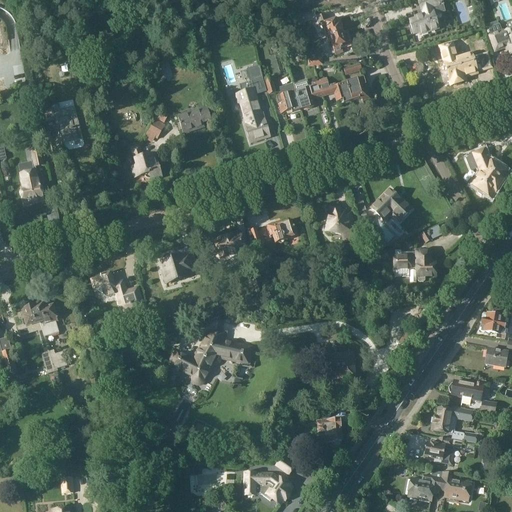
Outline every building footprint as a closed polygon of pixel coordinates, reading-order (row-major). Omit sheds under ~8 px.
[(346,7),(344,0),(335,0),(336,8),(346,7)] [(412,35),(414,34),(414,35),(418,34),(419,37),(440,31),(434,11),(433,12),(433,10),(444,6),(442,0),(422,0),(417,1),(421,16),(416,18),(416,20),(410,22),(412,29),(410,30),(410,31),(411,34),(412,35)] [(310,12),(309,5),(296,7),(297,15),(310,12)] [(297,24),(316,21),(318,26),(322,25),(327,39),(346,33),(341,18),(329,22),(327,15),(316,19),(314,13),(295,16),(297,24)] [(511,59),(511,33),(505,36),(505,35),(503,35),(500,29),(489,33),(490,35),(489,36),(490,38),(491,37),(492,39),(491,40),(497,56),(509,51),(511,59)] [(348,32),(346,33),(327,39),(329,45),(332,44),(336,55),(343,53),(342,48),(352,45),(348,32)] [(452,86),(455,85),(456,86),(461,85),(462,83),(466,81),(465,77),(477,73),(477,71),(478,70),(477,66),(475,66),(472,55),(471,51),(462,54),(463,57),(457,59),(455,51),(459,49),(457,43),(453,44),(452,44),(441,47),(452,86)] [(297,46),(290,48),(292,56),(299,55),(297,46)] [(323,67),(322,59),(311,60),(312,68),(323,67)] [(361,71),(360,65),(343,70),(345,76),(361,71)] [(263,79),(259,67),(247,70),(250,83),(263,79)] [(276,94),(271,77),(263,80),(268,96),(276,94)] [(327,79),(319,81),(324,97),(335,94),(339,106),(353,102),(348,84),(336,88),(335,86),(329,88),(327,79)] [(360,81),(348,84),(353,102),(362,100),(363,102),(370,100),(364,79),(360,81)] [(307,80),(294,84),(302,111),(315,107),(313,101),(324,97),(319,81),(311,83),(312,86),(309,87),(307,80)] [(276,99),(281,115),(291,112),(292,114),(302,111),(294,84),(293,84),(279,89),(282,97),(276,99)] [(244,126),(250,144),(270,138),(264,120),(263,121),(255,96),(251,97),(249,91),(235,95),(238,105),(240,104),(246,125),(244,126)] [(57,126),(60,125),(64,143),(82,139),(78,122),(73,108),(60,111),(59,105),(53,106),(54,109),(43,111),(46,122),(56,120),(57,126)] [(190,115),(178,118),(183,135),(205,128),(203,124),(211,122),(207,108),(189,114),(190,115)] [(156,118),(156,119),(165,124),(169,116),(160,111),(160,112),(156,118)] [(154,120),(150,127),(162,133),(166,126),(154,120)] [(150,127),(146,135),(158,141),(162,133),(150,127)] [(43,166),(38,144),(30,146),(33,160),(35,168),(43,166)] [(149,179),(151,178),(152,181),(162,178),(155,154),(143,157),(139,146),(131,149),(137,167),(132,168),(135,179),(145,176),(145,177),(149,179)] [(472,168),(479,166),(481,172),(472,186),(477,190),(478,193),(482,196),(486,195),(492,199),(508,173),(489,161),(485,151),(474,155),(475,156),(467,159),(472,168)] [(23,200),(24,206),(44,202),(42,196),(43,194),(43,190),(41,189),(40,185),(39,185),(36,171),(20,174),(23,189),(21,189),(22,193),(20,195),(21,199),(23,200)] [(371,209),(379,216),(386,208),(391,214),(397,208),(406,216),(412,210),(398,196),(396,197),(390,191),(371,209)] [(366,211),(361,198),(356,200),(360,213),(366,211)] [(330,213),(326,232),(342,236),(344,243),(359,239),(351,214),(346,215),(345,211),(342,212),(340,204),(329,207),(330,213)] [(369,219),(362,221),(372,255),(389,246),(372,229),(369,219)] [(283,221),(268,226),(271,237),(274,236),(276,245),(288,241),(288,240),(299,236),(297,228),(295,229),(293,222),(284,225),(283,221)] [(260,242),(256,229),(249,231),(254,245),(260,242)] [(431,241),(426,232),(420,236),(425,244),(431,241)] [(216,242),(221,259),(239,254),(241,260),(249,257),(242,234),(216,242)] [(379,261),(388,257),(385,251),(371,258),(374,267),(380,265),(380,263),(379,261)] [(393,258),(394,271),(396,271),(396,277),(409,277),(409,271),(411,271),(411,270),(417,270),(417,277),(418,281),(419,283),(423,283),(424,281),(424,277),(436,277),(436,265),(431,265),(431,253),(417,253),(402,253),(402,257),(393,258)] [(163,273),(167,284),(187,278),(186,276),(194,273),(189,256),(181,259),(181,258),(171,261),(171,258),(168,256),(164,258),(163,260),(164,263),(167,272),(163,273)] [(370,264),(368,257),(362,259),(364,266),(370,264)] [(115,295),(121,314),(143,308),(138,288),(127,291),(124,281),(116,284),(112,282),(110,274),(91,280),(94,289),(108,297),(115,295)] [(252,284),(256,294),(264,292),(260,281),(252,284)] [(44,304),(35,306),(44,338),(45,338),(59,334),(56,323),(59,322),(54,307),(45,309),(44,304)] [(24,326),(18,328),(21,337),(38,332),(45,354),(41,355),(48,375),(58,372),(57,370),(55,370),(49,353),(44,338),(35,306),(22,311),(24,318),(22,321),(24,326)] [(481,332),(486,333),(487,335),(489,335),(491,334),(496,335),(496,339),(505,341),(506,335),(505,335),(506,328),(504,327),(506,318),(484,314),(482,315),(481,319),(483,321),(481,332)] [(176,350),(168,366),(191,378),(191,379),(191,381),(192,383),(193,384),(194,386),(196,387),(198,387),(201,387),(202,386),(204,385),(206,382),(214,368),(216,367),(218,366),(219,365),(221,363),(222,361),(249,367),(253,348),(226,341),(228,332),(218,330),(218,332),(214,331),(212,331),(211,331),(209,332),(207,334),(202,342),(192,359),(176,350)] [(0,352),(2,352),(11,349),(8,338),(0,340),(0,352)] [(141,348),(124,338),(117,352),(120,353),(117,360),(128,365),(131,359),(134,361),(137,356),(138,357),(140,353),(139,352),(141,348)] [(16,363),(11,349),(2,352),(7,371),(4,372),(6,377),(9,376),(10,375),(19,373),(16,363)] [(485,365),(505,368),(508,354),(488,350),(485,365)] [(54,351),(49,353),(55,370),(57,370),(67,367),(63,353),(55,355),(54,351)] [(354,352),(325,355),(327,381),(356,378),(354,360),(356,360),(359,370),(368,368),(364,353),(355,355),(355,357),(354,357),(354,352)] [(462,405),(470,406),(471,401),(480,403),(483,388),(454,383),(454,385),(452,385),(449,389),(449,395),(451,395),(451,397),(463,400),(462,405)] [(496,405),(482,403),(480,413),(495,415),(496,405)] [(448,434),(452,435),(453,432),(454,429),(453,429),(456,414),(460,414),(459,415),(467,417),(468,411),(451,408),(450,411),(439,409),(437,419),(434,419),(432,432),(447,435),(448,434)] [(510,411),(503,409),(502,416),(509,418),(510,411)] [(319,445),(333,443),(334,448),(340,447),(340,443),(341,443),(340,431),(342,431),(341,430),(343,428),(343,424),(341,423),(341,421),(317,423),(319,445)] [(463,443),(476,445),(477,443),(481,444),(482,438),(478,437),(478,436),(465,433),(463,443)] [(434,460),(441,461),(441,465),(452,466),(454,454),(444,452),(445,447),(461,449),(462,443),(440,439),(439,446),(428,444),(424,460),(434,462),(434,460)] [(295,467),(283,458),(277,466),(289,475),(295,467)] [(432,502),(433,495),(439,496),(439,491),(442,474),(431,472),(430,477),(423,476),(422,482),(411,480),(408,498),(432,502)] [(271,502),(273,499),(280,504),(284,499),(286,500),(290,494),(288,493),(292,488),(278,479),(272,475),(255,476),(255,474),(245,475),(245,496),(255,496),(255,495),(261,495),(271,502)] [(444,498),(469,502),(472,484),(453,480),(453,476),(442,474),(439,491),(445,492),(444,498)] [(504,484),(506,478),(498,475),(496,482),(504,484)] [(0,478),(0,489),(15,488),(22,487),(21,477),(14,478),(0,478)] [(62,496),(74,494),(73,478),(60,479),(62,496)]
